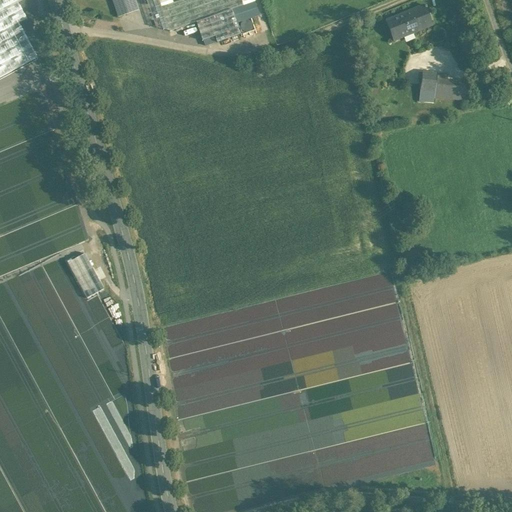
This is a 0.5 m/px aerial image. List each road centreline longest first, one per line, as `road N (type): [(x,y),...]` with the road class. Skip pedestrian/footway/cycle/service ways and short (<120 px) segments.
road 1 (secondary): [(173,511),(135,288),(54,0)]
road 2 (track): [(399,0),(264,54),(87,31),(64,35)]
road 3 (track): [(511,508),(335,495),(254,511)]
